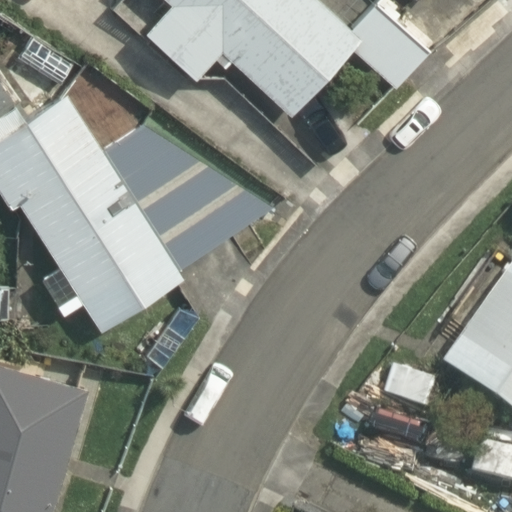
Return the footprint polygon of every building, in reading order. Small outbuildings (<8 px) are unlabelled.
[(391,86),(425,48),(371,0),(346,28),(315,0),(161,0),(164,2),(138,29),(190,78),(209,57),(220,66),(226,59),(284,113),(346,47),(391,86)] [(94,328),(179,275),(173,267),(269,206),(140,124),(99,149),(61,90),(20,117),(10,102),(0,108),(0,200),(5,207),(14,202),(55,268),(35,279),(59,312),(77,301),(94,328)] [(511,419),(511,259),(435,365),(511,419)] [(0,511),(46,511),(84,386),(0,361),(0,511)] [(511,445),(469,435),(460,471),(511,484),(511,445)]
